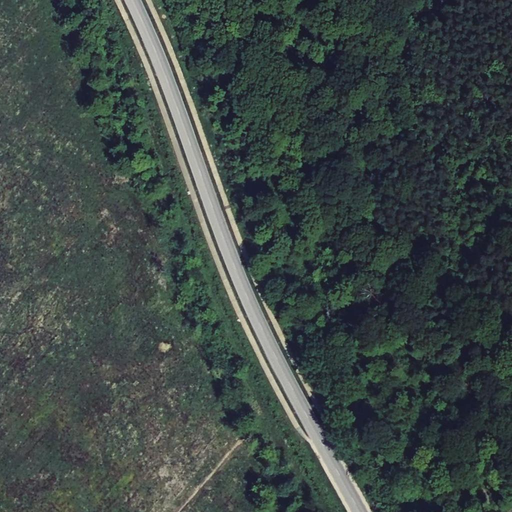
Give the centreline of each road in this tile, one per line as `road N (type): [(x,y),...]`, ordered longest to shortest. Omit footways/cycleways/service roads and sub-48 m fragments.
road 1 (tertiary): [(359,511),(251,306),(133,0)]
road 2 (unknown): [(294,105),(291,184),(307,195),(332,247),(333,298),(323,334),(426,511)]
